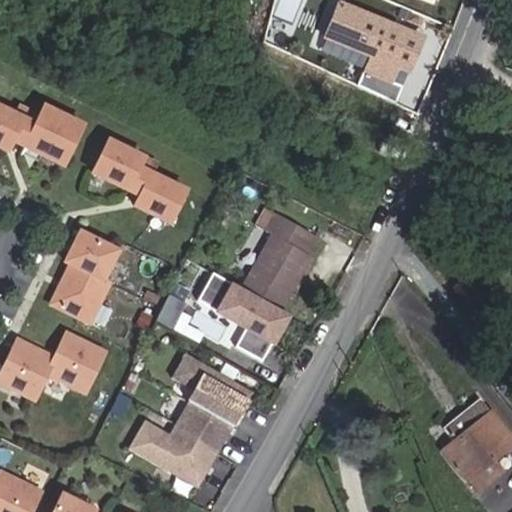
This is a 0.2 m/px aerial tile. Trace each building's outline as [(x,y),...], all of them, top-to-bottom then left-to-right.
[(431,38),(340,1),(323,40),(370,59),(364,72),(397,86),(402,73),(414,78),(431,38)] [(61,168),(81,127),(44,108),(39,118),(20,109),(16,117),(0,109),(0,150),(7,154),(12,144),(22,122),(34,128),(24,149),(61,168)] [(24,149),(34,128),(22,122),(12,144),(24,149)] [(127,193),(138,171),(150,177),(139,199),(134,208),(168,225),(185,192),(150,175),(155,165),(108,142),(92,176),(127,193)] [(139,199),(150,177),(138,171),(127,193),(139,199)] [(278,312),(309,258),(304,255),(314,238),(274,215),(264,233),(271,237),(240,291),(211,275),(196,302),(244,330),(234,349),(260,363),(286,317),(278,312)] [(102,281),(116,252),(78,233),(63,264),(68,266),(101,283),(102,281)] [(89,325),(109,284),(102,281),(101,283),(68,266),(49,306),(89,325)] [(84,395),(104,353),(65,335),(53,360),(45,376),(84,395)] [(45,376),(53,360),(15,341),(0,372),(0,385),(33,402),(45,376)] [(232,429),(252,394),(183,355),(170,380),(193,393),(187,403),(232,429)] [(453,443),(489,414),(478,400),(442,430),(453,443)] [(187,403),(172,429),(217,455),(232,429),(187,403)] [(511,445),(511,441),(489,414),(453,443),(444,450),(449,460),(467,482),(494,461),(511,445)] [(196,491),(217,455),(172,429),(168,436),(143,422),(127,451),(196,491)] [(476,494),(503,473),(494,461),(467,482),(476,494)] [(0,511),(30,511),(40,493),(0,473),(0,511)] [(92,511),(93,511),(60,496),(52,511),(92,511)]
